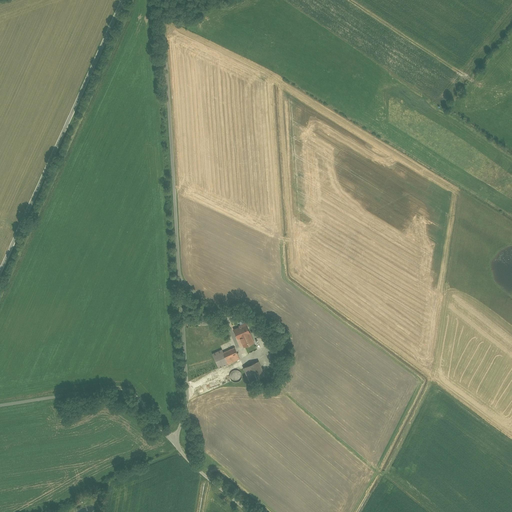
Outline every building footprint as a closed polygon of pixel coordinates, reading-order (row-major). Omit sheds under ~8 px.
[(259,348),(251,331),(247,321),(235,326),(239,336),(241,335),(249,352),(259,348)] [(235,344),(224,349),(230,361),(241,356),(235,344)] [(223,346),(213,351),(220,365),(230,361),(224,349),(223,346)] [(260,358),(244,365),(250,377),(265,370),(260,358)] [(242,377),(243,375),(243,373),(243,371),(242,369),(240,367),(237,367),(235,368),(233,369),(232,371),(231,373),(232,376),(233,378),(235,379),(237,379),(240,379),(242,377)]
